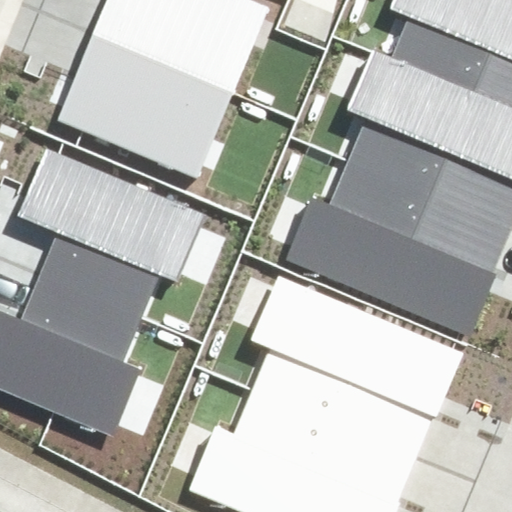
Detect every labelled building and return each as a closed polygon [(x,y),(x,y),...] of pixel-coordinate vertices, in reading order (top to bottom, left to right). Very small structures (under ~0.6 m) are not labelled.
[(247,0),(107,0),(93,35),(235,93),(269,9),(247,0)] [(405,27),(391,60),(511,112),(511,0),(392,0),(384,18),(405,27)] [(93,35),(58,119),(200,177),(235,93),(93,35)] [(367,119),(351,154),(511,222),(511,112),(391,60),(370,52),(346,110),(367,119)] [(200,217),(43,152),(14,223),(54,239),(39,278),(141,322),(162,276),(174,280),(200,217)] [(313,199),(287,261),(468,336),(511,223),(511,222),(349,158),(329,206),(313,199)] [(461,347),(277,276),(251,343),(271,350),(252,391),(417,454),(461,347)] [(0,311),(0,391),(113,440),(143,370),(124,362),(141,322),(39,278),(21,321),(0,311)] [(216,425),(190,492),(241,511),(394,511),(417,454),(252,391),(236,433),(216,425)]
